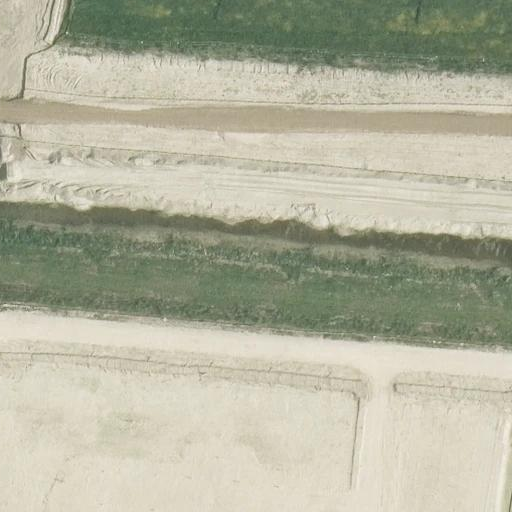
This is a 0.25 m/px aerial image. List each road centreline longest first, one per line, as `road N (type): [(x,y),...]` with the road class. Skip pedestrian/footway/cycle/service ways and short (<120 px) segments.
road 1 (residential): [(0,112),(511,128)]
road 2 (tertiary): [(380,360),(0,330)]
road 3 (residential): [(380,360),(363,511)]
road 4 (tertiary): [(511,373),(380,360)]
